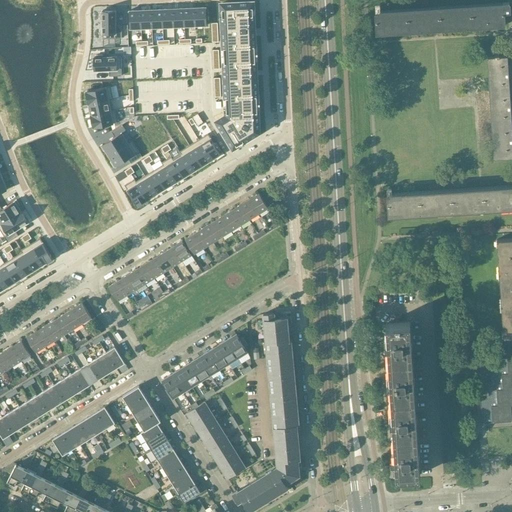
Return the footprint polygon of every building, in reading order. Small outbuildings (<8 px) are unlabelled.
[(227,115),(218,121),(233,146),(257,131),(252,2),(222,4),(227,115)] [(503,5),(375,13),(376,34),(505,25),(504,17),(511,16),(511,13),(511,9),(509,9),(509,2),(502,3),(503,5)] [(205,7),(194,8),(195,26),(206,25),(205,7)] [(183,8),(172,9),(173,27),(184,26),(183,8)] [(194,8),(183,8),(184,26),(195,26),(194,8)] [(162,9),(151,10),(152,28),(162,27),(162,9)] [(172,9),(162,9),(162,27),(173,27),(172,9)] [(140,10),(129,11),(130,29),(141,28),(140,10)] [(151,10),(140,10),(141,28),(152,28),(151,10)] [(102,13),(100,13),(100,20),(102,20),(102,38),(121,38),(121,25),(115,25),(115,11),(102,11),(102,13)] [(495,56),(487,56),(489,90),(509,89),(507,55),(499,56),(499,54),(495,54),(495,56)] [(96,57),(93,58),(94,71),(108,70),(109,76),(122,76),(121,56),(103,57),(103,55),(95,55),(96,57)] [(110,86),(85,91),(88,103),(110,99),(113,99),(113,98),(110,86)] [(509,89),(489,90),(491,123),(511,121),(509,89)] [(110,99),(88,103),(90,115),(113,110),(112,110),(110,99)] [(113,110),(90,115),(93,127),(117,122),(115,110),(112,110),(113,110)] [(197,114),(192,117),(197,125),(202,122),(197,114)] [(511,139),(511,121),(491,123),(493,157),(511,155),(511,139)] [(104,143),(100,146),(103,151),(105,150),(108,155),(128,143),(127,143),(121,133),(125,130),(122,124),(111,131),(114,137),(104,143)] [(208,133),(198,139),(211,160),(220,154),(208,133)] [(198,139),(189,145),(201,165),(211,160),(198,139)] [(128,143),(108,155),(112,161),(110,162),(113,167),(127,158),(131,163),(142,157),(132,141),(131,140),(127,143),(128,143)] [(180,151),(179,151),(181,153),(192,171),(201,165),(189,145),(180,151)] [(172,158),(172,159),(183,177),(192,171),(181,153),(172,158)] [(161,162),(162,165),(163,164),(174,183),(183,177),(172,159),(172,158),(171,156),(171,157),(161,162)] [(162,165),(153,170),(165,188),(174,183),(163,164),(162,165)] [(153,170),(144,176),(156,194),(165,188),(153,170)] [(135,181),(146,200),(156,194),(144,176),(135,181)] [(134,179),(124,185),(137,206),(138,205),(141,203),(142,203),(142,202),(146,200),(135,181),(134,179)] [(511,188),(386,196),(388,217),(466,211),(511,208),(511,188)] [(259,193),(249,199),(258,213),(268,208),(259,193)] [(249,199),(240,205),(249,219),(258,213),(249,199)] [(0,206),(0,224),(21,211),(17,206),(19,205),(16,200),(2,209),(0,206)] [(240,205),(231,210),(240,225),(249,219),(240,205)] [(231,210),(222,216),(231,231),(240,225),(231,210)] [(0,230),(7,242),(18,235),(15,230),(29,221),(26,216),(24,217),(21,211),(0,224),(0,230)] [(222,216),(212,222),(222,236),(231,231),(222,216)] [(212,222),(203,227),(212,242),(222,236),(212,222)] [(203,227),(194,233),(203,248),(212,242),(203,227)] [(194,233),(185,239),(194,253),(203,248),(194,233)] [(40,238),(30,244),(43,264),(52,258),(40,238)] [(511,238),(496,239),(499,272),(511,271),(511,238)] [(182,240),(173,246),(182,261),(191,255),(182,240)] [(21,250),(20,250),(22,252),(34,270),(43,264),(30,244),(21,250)] [(173,246),(164,252),(173,267),(182,261),(173,246)] [(22,252),(13,257),(24,276),(34,270),(22,252)] [(164,252),(154,258),(163,272),(173,267),(164,252)] [(13,257),(4,263),(15,281),(24,276),(13,257)] [(154,258),(145,263),(155,278),(163,272),(154,258)] [(4,263),(0,265),(0,277),(6,287),(15,281),(4,263)] [(145,263),(136,269),(145,284),(155,278),(145,263)] [(136,269),(127,275),(136,289),(145,284),(136,269)] [(511,271),(499,272),(501,305),(511,303),(511,271)] [(127,275),(118,281),(127,295),(136,289),(127,275)] [(118,281),(108,286),(117,301),(127,295),(118,281)] [(82,303),(73,308),(83,322),(91,317),(82,303)] [(511,303),(501,305),(503,337),(511,336),(511,303)] [(73,308),(64,314),(73,329),(83,322),(73,308)] [(299,475),(297,459),(299,459),(298,442),(297,426),(298,426),(291,338),(289,339),(287,317),(274,318),(274,313),(263,314),(263,320),(268,319),(271,342),(273,342),(281,437),(279,437),(280,443),(280,448),(282,467),(239,493),(237,490),(232,493),(238,502),(242,499),(249,510),(287,487),(285,483),(299,475)] [(64,314),(55,319),(64,334),(73,329),(64,314)] [(55,319),(45,325),(54,340),(64,334),(55,319)] [(410,322),(386,324),(387,340),(385,340),(385,347),(387,347),(388,362),(412,361),(410,322)] [(45,325),(36,331),(45,346),(54,340),(45,325)] [(36,331),(27,337),(36,352),(45,346),(36,331)] [(239,339),(236,334),(227,340),(237,357),(247,351),(244,346),(247,344),(243,337),(239,339)] [(21,340),(13,346),(22,360),(31,355),(21,340)] [(237,357),(227,340),(217,345),(228,363),(237,357)] [(228,363),(217,345),(208,351),(219,369),(228,363)] [(13,346),(3,351),(13,366),(22,360),(13,346)] [(114,346),(105,352),(116,368),(125,363),(114,346)] [(3,351),(0,353),(0,366),(3,372),(13,366),(3,351)] [(219,369),(208,351),(199,357),(210,374),(219,369)] [(116,368),(105,352),(97,357),(107,374),(116,368)] [(97,357),(88,363),(98,379),(107,374),(97,357)] [(210,374),(199,357),(190,362),(201,380),(210,374)] [(511,357),(496,359),(496,366),(490,367),(491,382),(485,383),(486,398),(479,398),(481,423),(511,421),(510,406),(511,405),(511,357)] [(412,361),(388,362),(389,377),(387,378),(387,379),(388,385),(390,385),(391,400),(415,398),(412,361)] [(201,380),(190,362),(181,368),(192,386),(201,380)] [(98,379),(88,363),(79,368),(90,384),(98,379)] [(90,384),(79,368),(71,373),(81,390),(90,384)] [(192,386),(181,368),(171,374),(182,391),(192,386)] [(71,373),(62,379),(72,395),(81,390),(71,373)] [(182,391),(171,374),(162,380),(164,384),(163,384),(169,393),(170,392),(173,397),(182,391)] [(62,379),(54,384),(64,401),(72,395),(62,379)] [(64,401),(54,384),(45,390),(55,406),(64,401)] [(139,385),(122,395),(128,404),(144,394),(139,385)] [(55,406),(45,390),(36,395),(46,411),(55,406)] [(144,394),(128,404),(133,413),(149,403),(144,394)] [(46,411),(36,395),(28,400),(38,417),(46,411)] [(415,398),(391,400),(392,416),(390,416),(390,417),(390,422),(390,423),(392,423),(393,438),(417,437),(415,398)] [(38,417),(28,400),(19,406),(29,422),(38,417)] [(193,422),(210,411),(204,401),(198,405),(193,408),(188,411),(187,412),(193,422)] [(149,403),(133,413),(138,421),(155,411),(149,403)] [(29,422),(19,406),(10,411),(20,427),(29,422)] [(115,423),(105,406),(95,412),(96,413),(106,428),(115,423)] [(10,411),(1,417),(12,433),(20,427),(10,411)] [(155,411),(138,421),(144,430),(156,423),(159,421),(160,420),(155,411)] [(198,431),(216,420),(210,411),(193,422),(198,431)] [(106,428),(96,413),(95,412),(87,417),(87,418),(97,434),(106,428)] [(1,417),(0,417),(0,434),(7,445),(12,442),(8,435),(12,433),(1,417)] [(97,434),(87,418),(87,417),(78,423),(79,424),(88,439),(97,434)] [(204,440),(222,429),(216,420),(198,431),(204,440)] [(88,439),(79,424),(78,423),(69,428),(70,429),(80,444),(88,439)] [(161,431),(156,423),(144,430),(140,432),(146,441),(161,431)] [(80,444),(70,429),(69,428),(61,433),(61,434),(71,450),(80,444)] [(210,449),(227,438),(222,429),(204,440),(210,449)] [(167,440),(161,431),(146,441),(151,450),(167,440)] [(71,450),(61,434),(61,433),(52,439),(62,455),(71,450)] [(417,437),(393,438),(394,453),(392,454),(392,455),(392,460),(393,461),(395,461),(396,477),(420,475),(417,437)] [(216,459),(233,448),(227,438),(210,449),(216,459)] [(172,449),(167,440),(151,450),(156,458),(172,449)] [(221,468),(239,457),(233,448),(216,459),(221,468)] [(177,457),(172,449),(156,458),(162,467),(177,457)] [(183,466),(177,457),(162,467),(167,475),(183,466)] [(227,477),(245,466),(239,457),(221,468),(227,477)] [(16,464),(14,466),(11,464),(3,469),(11,473),(6,482),(15,486),(16,483),(19,485),(27,470),(16,464)] [(28,493),(37,475),(35,474),(38,468),(29,464),(27,470),(19,485),(22,486),(20,489),(28,493)] [(188,475),(183,466),(167,475),(173,484),(188,475)] [(48,480),(39,476),(43,470),(39,467),(38,468),(35,474),(37,475),(28,493),(36,497),(38,494),(40,496),(48,480)] [(193,483),(188,475),(173,484),(178,493),(193,483)] [(59,486),(50,504),(58,508),(59,505),(62,506),(70,491),(61,487),(64,480),(60,478),(57,485),(59,486)] [(59,486),(57,485),(48,480),(40,496),(43,497),(42,500),(50,504),(59,486)] [(193,483),(178,493),(184,502),(205,489),(203,485),(202,484),(196,487),(193,483)] [(81,489),(78,495),(80,496),(72,511),(85,511),(91,502),(82,498),(86,491),(81,489)] [(78,495),(70,491),(62,506),(65,508),(63,510),(66,511),(72,511),(80,496),(78,495)] [(111,511),(104,508),(107,502),(103,500),(100,506),(102,507),(99,511),(111,511)] [(169,500),(165,502),(169,508),(174,508),(169,500)] [(99,511),(102,507),(100,506),(91,502),(85,511),(99,511)]
